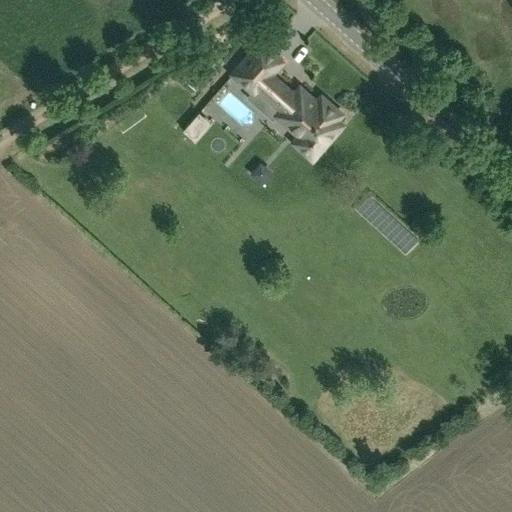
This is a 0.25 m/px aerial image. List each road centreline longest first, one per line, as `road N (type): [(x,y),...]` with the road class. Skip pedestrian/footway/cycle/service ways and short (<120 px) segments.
road 1 (track): [(0,141),(229,0)]
road 2 (unclassified): [(511,180),(312,0)]
